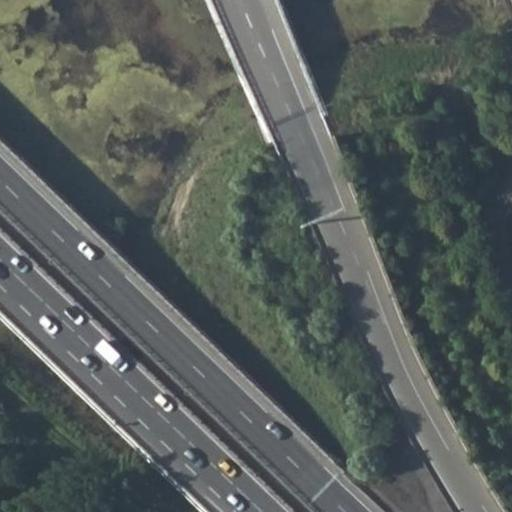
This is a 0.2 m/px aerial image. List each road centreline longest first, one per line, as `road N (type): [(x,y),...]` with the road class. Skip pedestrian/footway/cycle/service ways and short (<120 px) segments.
road 1 (trunk): [(476,511),(403,387),(236,0)]
road 2 (trunk): [(345,511),(0,179)]
road 3 (trunk): [(0,259),(262,511)]
